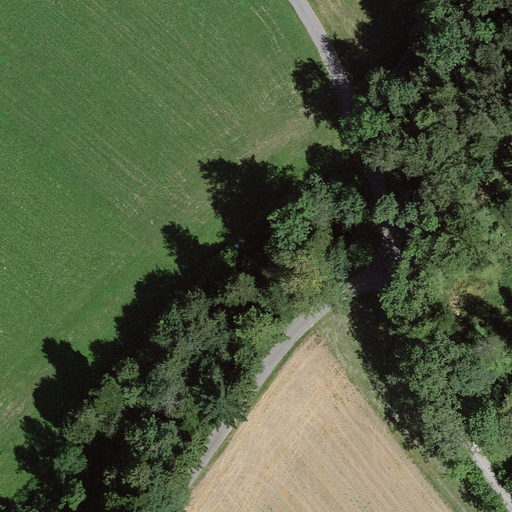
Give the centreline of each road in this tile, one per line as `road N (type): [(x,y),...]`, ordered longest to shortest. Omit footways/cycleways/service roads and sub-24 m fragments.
road 1 (track): [(490,472),(442,389),(346,108)]
road 2 (track): [(443,0),(346,108)]
road 3 (unclassified): [(292,0),(346,108)]
